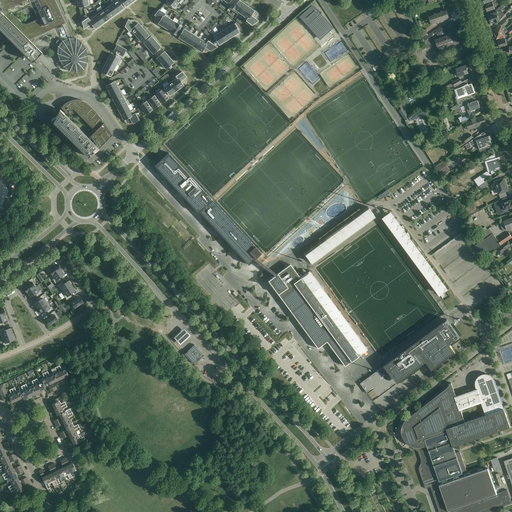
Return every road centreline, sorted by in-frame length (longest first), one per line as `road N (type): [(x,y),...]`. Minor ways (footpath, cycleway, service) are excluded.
road 1 (residential): [(371,421),(297,336),(255,304),(132,156)]
road 2 (secondary): [(325,457),(101,210)]
road 3 (secondary): [(91,220),(315,464)]
road 4 (unclassified): [(132,156),(291,10)]
road 5 (residential): [(321,0),(432,176)]
